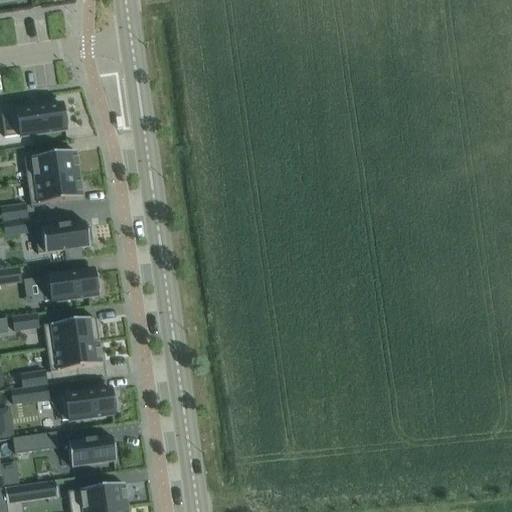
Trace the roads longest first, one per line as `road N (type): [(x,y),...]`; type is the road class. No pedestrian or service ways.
road 1 (tertiary): [(196,511),(130,40)]
road 2 (residential): [(130,40),(0,59)]
